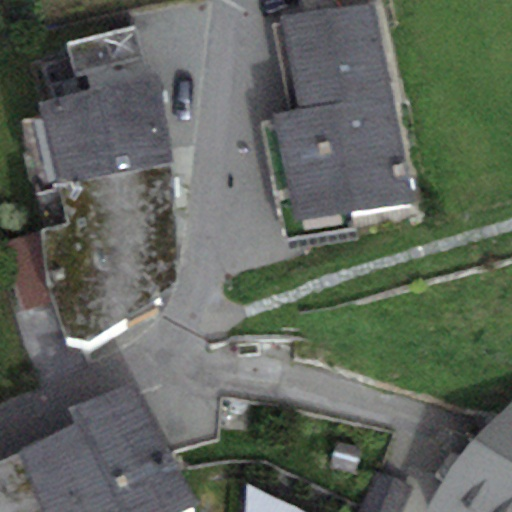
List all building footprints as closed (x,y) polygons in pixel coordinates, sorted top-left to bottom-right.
[(283,15),(301,108),(272,114),(294,220),(322,214),(412,196),(390,90),(372,0),(298,0),(301,11),(283,15)] [(39,190),(58,185),(173,158),(153,71),(143,74),(132,26),(68,41),(79,89),(38,99),(41,114),(22,118),(39,190)] [(177,266),(173,158),(58,185),(66,221),(41,227),(48,283),(66,334),(84,339),(150,301),(167,286),(177,266)] [(75,422),(20,449),(44,511),(194,511),(134,379),(69,410),(75,422)] [(511,511),(511,399),(452,460),(424,511),(511,511)] [(44,511),(20,449),(0,457),(0,511),(44,511)] [(398,511),(410,485),(377,471),(358,511),(398,511)] [(305,511),(244,482),(243,511),(305,511)]
